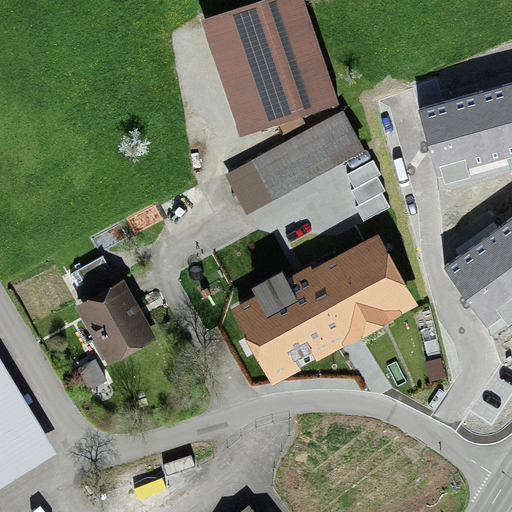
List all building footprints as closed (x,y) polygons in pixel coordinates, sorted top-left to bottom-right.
[(338,101),(303,0),(258,0),(220,13),(259,127),(338,101)] [(255,161),(272,192),(360,144),(343,113),(255,161)] [(227,251),(181,276),(211,331),(221,325),(250,378),(384,304),(387,309),(407,298),(377,243),(357,255),(363,267),(326,288),(322,281),(306,290),(300,280),(304,277),(301,272),(253,298),(227,251)] [(76,269),(84,282),(110,267),(103,255),(76,269)] [(120,286),(84,307),(100,337),(93,341),(103,358),(147,335),(120,286)] [(511,410),(511,298),(491,331),(484,327),(478,337),(485,342),(481,348),(499,359),(480,390),(511,410)] [(0,467),(31,448),(0,395),(0,467)]
